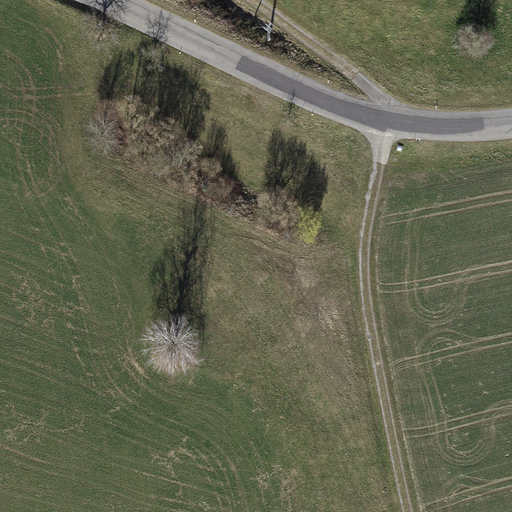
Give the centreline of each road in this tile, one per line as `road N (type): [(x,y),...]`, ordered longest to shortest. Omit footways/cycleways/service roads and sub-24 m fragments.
road 1 (track): [(252,0),(376,96),(391,133),(364,237),(366,294),(409,511)]
road 2 (tertiary): [(511,126),(391,133),(103,0)]
